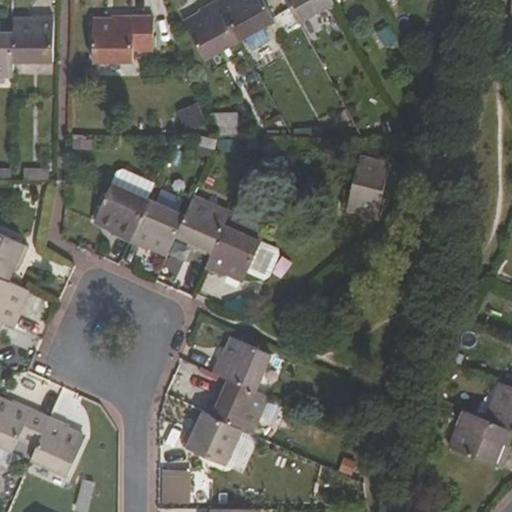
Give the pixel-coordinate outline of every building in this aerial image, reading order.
[(215,0),(200,8),(202,12),(184,22),(206,61),(242,41),(219,0),(215,0)] [(219,0),(242,41),(277,21),(264,0),(219,0)] [(332,0),(286,0),(300,24),(335,4),(332,0)] [(55,63),(55,15),(36,15),(36,19),(14,19),(15,32),(15,63),(55,63)] [(134,51),(155,52),(154,15),(114,16),(114,19),(94,19),(94,63),(134,63),(134,51)] [(391,24),(375,30),(382,46),(397,40),(391,24)] [(15,32),(0,31),(0,76),(15,76),(15,63),(15,32)] [(177,112),(188,130),(199,123),(188,105),(177,112)] [(215,117),(221,134),(242,128),(237,111),(215,117)] [(361,161),(352,212),(383,218),(392,166),(361,161)] [(48,167),(23,168),(23,180),(48,179),(48,167)] [(96,222),(114,231),(113,234),(130,242),(150,198),(114,182),(96,222)] [(177,236),(195,244),(193,248),(213,257),(232,212),(195,196),(187,215),(177,236)] [(149,250),(151,246),(169,254),(177,236),(187,215),(150,198),(130,242),(149,250)] [(225,277),(235,256),(254,264),(257,254),(272,261),(278,259),(287,239),(285,233),(233,210),(232,212),(213,257),(207,270),(225,277)] [(0,276),(11,281),(19,263),(25,265),(33,247),(0,232),(0,276)] [(17,328),(24,310),(21,308),(29,289),(11,281),(0,276),(0,320),(7,323),(17,328)] [(275,355),(234,337),(226,355),(221,354),(213,372),(225,377),(258,392),(275,355)] [(225,377),(217,395),(221,397),(213,415),(243,428),(254,433),(270,397),(258,392),(225,377)] [(511,386),(501,382),(486,420),(511,430),(511,386)] [(0,398),(0,445),(15,452),(19,442),(37,450),(52,416),(15,400),(13,404),(0,398)] [(203,411),(195,430),(191,428),(183,446),(226,465),(243,428),(213,415),(203,411)] [(511,430),(486,420),(465,412),(451,448),(499,467),(511,435),(511,430)] [(70,476),(88,437),(69,429),(71,424),(52,416),(37,450),(32,460),(70,476)] [(162,502),(190,502),(190,469),(162,469),(162,502)]
